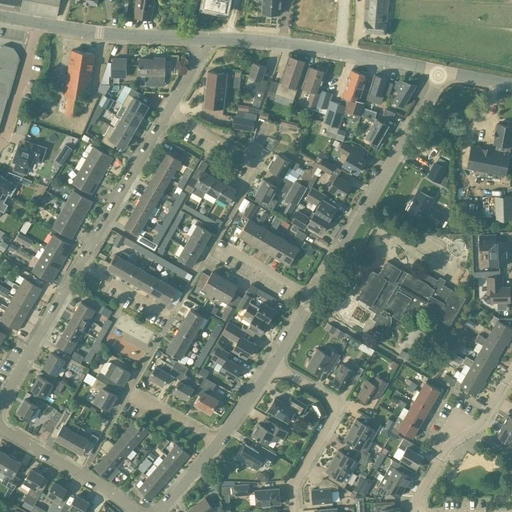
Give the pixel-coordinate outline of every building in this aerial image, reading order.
[(0,0),(0,2),(21,6),(20,12),(55,18),(58,0),(0,0)] [(150,20),(153,0),(137,0),(134,17),(150,20)] [(206,0),(205,8),(212,10),(220,12),(227,13),(229,0),(206,0)] [(261,0),(261,3),(263,3),(262,13),(265,13),(264,15),(271,16),(271,14),(280,15),(281,0),(261,0)] [(309,0),(308,15),(324,16),(325,6),(326,6),(326,1),(325,1),(325,0),(309,0)] [(365,0),(363,32),(385,33),(387,0),(365,0)] [(0,121),(18,58),(13,49),(3,46),(0,47),(0,121)] [(65,114),(80,116),(82,105),(86,106),(94,55),(71,51),(64,96),(67,96),(65,114)] [(276,95),(293,101),(306,63),(289,57),(276,95)] [(146,86),(161,87),(164,81),(164,75),(165,75),(165,58),(154,58),(154,60),(139,60),(139,75),(146,75),(146,86)] [(113,64),(111,64),(111,77),(120,77),(120,71),(126,71),(126,59),(113,59),(113,64)] [(252,105),(259,107),(268,81),(262,79),(266,67),(254,63),(249,77),(255,79),(252,88),(257,90),(252,105)] [(316,105),(317,105),(322,90),(321,90),(320,93),(319,93),(325,73),(309,67),(302,89),(310,92),(305,106),(315,109),(316,105)] [(341,122),(345,110),(346,106),(348,100),(348,99),(350,100),(359,73),(351,71),(340,104),(329,100),(331,93),(322,90),(317,105),(327,109),(323,122),(339,127),(341,122)] [(204,107),(223,109),(227,74),(208,72),(204,107)] [(367,76),(359,73),(350,100),(348,99),(348,100),(346,106),(345,110),(362,116),(364,109),(365,104),(359,102),(367,76)] [(388,79),(375,75),(367,99),(380,104),(388,79)] [(417,84),(400,80),(394,88),(398,93),(393,101),(403,107),(417,84)] [(101,82),(100,92),(108,93),(109,83),(101,82)] [(122,105),(142,117),(149,105),(140,100),(144,95),(132,88),(122,105)] [(274,100),(276,95),(268,92),(266,97),(274,100)] [(105,106),(110,97),(104,94),(100,103),(105,106)] [(119,117),(136,127),(142,117),(122,105),(116,115),(119,117)] [(386,108),(384,113),(395,118),(397,113),(386,108)] [(98,119),(102,112),(97,109),(93,116),(97,118),(98,119)] [(370,146),(378,150),(386,137),(383,135),(388,126),(385,124),(384,124),(375,119),(376,113),(364,109),(362,116),(374,124),(366,138),(373,142),(370,146)] [(252,131),(254,120),(234,116),(232,127),(252,131)] [(119,117),(114,127),(113,127),(130,137),(136,127),(119,117)] [(467,169),(506,176),(510,155),(509,154),(510,147),(511,147),(511,144),(511,126),(497,124),(493,144),(494,144),(492,151),(471,147),(467,169)] [(101,141),(113,148),(116,143),(124,148),(130,137),(113,127),(114,127),(111,125),(101,141)] [(41,162),(46,148),(25,141),(22,147),(19,146),(14,161),(17,162),(29,166),(30,167),(33,160),(41,162)] [(61,168),(73,146),(65,142),(54,165),(61,168)] [(344,166),(357,174),(365,160),(360,158),(364,152),(354,146),(353,148),(343,142),(337,150),(349,157),(344,166)] [(86,159),(106,171),(110,164),(107,163),(111,157),(113,158),(94,146),(90,153),(92,154),(88,160),(86,159)] [(167,153),(160,164),(174,171),(180,160),(167,153)] [(270,170),(283,177),(288,168),(295,172),(299,165),(292,161),(291,163),(278,155),(274,162),(272,162),(269,167),(270,170)] [(82,166),(80,170),(100,181),(98,180),(101,174),(103,175),(106,171),(86,159),(86,160),(88,161),(85,167),(82,166)] [(329,174),(334,165),(324,159),(319,168),(329,174)] [(29,166),(17,162),(14,170),(27,174),(29,166)] [(427,177),(442,185),(450,170),(446,168),(436,162),(435,162),(427,177)] [(169,180),(174,171),(160,164),(154,174),(168,182),(169,180)] [(188,179),(193,169),(188,166),(183,176),(188,179)] [(206,191),(206,192),(214,178),(197,168),(184,189),(191,193),(191,192),(202,198),(206,191)] [(100,181),(80,170),(76,176),(78,178),(75,184),(73,182),(72,183),(92,194),(96,188),(94,186),(97,180),(100,182),(100,181)] [(0,188),(11,195),(22,177),(9,172),(5,178),(0,174),(0,188)] [(162,192),(168,182),(154,174),(148,185),(162,192)] [(332,174),(328,180),(332,183),(328,190),(342,198),(351,184),(337,176),(336,176),(336,177),(332,174)] [(182,190),(188,179),(183,176),(182,176),(177,186),(177,187),(182,190)] [(206,192),(217,198),(225,184),(214,178),(206,192)] [(271,197),(277,187),(270,183),(270,182),(268,181),(268,182),(264,180),(255,194),(258,195),(254,201),(272,211),(277,201),(271,197)] [(290,187),(303,195),(307,187),(295,180),(294,182),(290,187)] [(217,198),(228,204),(236,190),(225,184),(217,198)] [(148,185),(142,195),(156,203),(162,192),(148,185)] [(315,212),(329,221),(337,208),(323,200),(326,195),(312,186),(305,198),(319,206),(315,212)] [(176,200),(181,203),(186,193),(181,191),(182,190),(177,187),(171,197),(176,199),(176,200)] [(284,198),(297,205),(303,195),(290,187),(284,198)] [(0,209),(2,211),(4,212),(8,205),(4,203),(9,194),(11,196),(11,195),(0,188),(0,209)] [(66,203),(66,204),(85,215),(89,209),(87,207),(90,201),(92,203),(93,202),(73,191),(69,197),(72,199),(68,205),(66,203)] [(408,210),(437,226),(444,213),(431,205),(434,200),(420,192),(414,202),(412,201),(408,210)] [(156,203),(142,195),(137,206),(150,213),(151,213),(155,206),(160,209),(162,206),(156,203)] [(495,197),(495,221),(511,220),(511,197),(511,196),(495,197)] [(170,211),(175,214),(181,203),(176,200),(172,206),(171,206),(173,203),(166,200),(163,206),(170,210),(170,211)] [(243,215),(251,219),(258,206),(251,202),(243,215)] [(62,210),(59,214),(79,226),(79,225),(77,224),(80,218),(83,219),(85,215),(66,204),(68,205),(64,211),(62,210)] [(182,208),(193,214),(196,210),(184,204),(182,208)] [(150,213),(137,206),(131,216),(144,224),(145,224),(148,218),(151,220),(154,215),(151,213),(150,213)] [(193,214),(204,220),(206,216),(196,210),(193,214)] [(259,218),(260,219),(247,241),(256,246),(266,229),(261,226),(269,212),(265,210),(259,218)] [(307,226),(321,234),(329,221),(315,212),(312,218),(298,210),(291,222),(305,230),(307,226)] [(164,221),(169,224),(175,214),(170,211),(168,214),(162,211),(158,218),(164,221)] [(79,226),(59,214),(56,221),(58,222),(55,228),(52,227),(71,238),(75,232),(73,231),(77,225),(79,226)] [(179,214),(172,226),(176,228),(183,217),(179,214)] [(144,224),(131,216),(124,227),(138,235),(142,229),(148,232),(151,227),(145,224),(144,224)] [(215,221),(206,216),(204,220),(213,225),(215,221)] [(279,228),(281,224),(289,227),(291,223),(276,216),(272,225),(279,228)] [(259,218),(257,217),(254,222),(249,219),(239,236),(247,241),(260,219),(259,218)] [(26,219),(21,231),(26,233),(31,222),(26,219)] [(158,231),(163,235),(169,224),(164,221),(162,225),(156,221),(152,228),(158,231)] [(191,236),(205,245),(211,233),(197,225),(191,236)] [(172,226),(166,236),(170,239),(176,228),(172,226)] [(256,246),(264,251),(277,228),(273,226),(270,232),(266,229),(256,246)] [(264,251),(272,256),(282,239),(277,235),(280,230),(277,228),(264,251)] [(298,229),(295,235),(304,239),(307,233),(298,229)] [(31,246),(35,239),(20,231),(16,238),(31,246)] [(136,240),(154,250),(163,235),(158,231),(152,242),(140,235),(136,240)] [(122,242),(133,248),(136,243),(119,234),(113,245),(119,248),(122,242)] [(406,238),(416,245),(419,240),(408,234),(406,238)] [(45,248),(65,259),(69,253),(66,252),(70,246),(72,247),(53,235),(49,242),(51,243),(48,249),(46,248),(45,248)] [(272,256),(281,261),(294,238),(290,235),(287,241),(282,239),(272,256)] [(489,250),(489,266),(506,265),(506,251),(508,251),(508,242),(496,243),(495,235),(479,236),(480,250),(489,250)] [(157,252),(163,255),(165,250),(164,249),(170,239),(166,236),(157,252)] [(185,247),(199,255),(205,245),(191,236),(185,247)] [(281,261),(289,266),(299,249),(293,245),(297,239),(294,238),(281,261)] [(133,248),(143,254),(146,249),(136,243),(133,248)] [(178,258),(192,266),(199,255),(185,247),(178,258)] [(42,254),(39,259),(59,270),(57,269),(60,263),(62,264),(65,259),(45,248),(47,250),(44,256),(42,254)] [(143,254),(153,260),(156,255),(146,249),(143,254)] [(107,268),(118,274),(126,261),(125,260),(129,254),(123,251),(120,257),(115,255),(107,268)] [(153,260),(164,266),(166,261),(156,255),(153,260)] [(32,271),(32,272),(51,283),(55,276),(53,275),(56,269),(59,270),(39,259),(36,265),(38,266),(34,272),(32,271)] [(118,274),(128,280),(136,266),(126,261),(118,274)] [(164,266),(174,272),(177,266),(166,261),(164,266)] [(371,328),(381,334),(384,332),(387,330),(389,327),(391,323),(391,317),(390,316),(391,313),(400,318),(405,308),(419,316),(423,309),(450,325),(466,298),(421,272),(417,279),(405,272),(406,271),(398,267),(387,261),(380,275),(373,271),(357,298),(369,305),(368,308),(375,313),(372,319),(375,321),(371,328)] [(138,286),(148,292),(156,278),(152,276),(156,269),(150,265),(146,272),(138,286)] [(128,280),(138,286),(146,272),(136,266),(128,280)] [(174,272),(189,280),(192,275),(177,266),(174,272)] [(212,294),(221,277),(213,272),(203,289),(207,292),(204,297),(208,299),(211,294),(212,294)] [(42,289),(40,287),(43,282),(34,277),(31,282),(25,279),(21,287),(14,283),(12,287),(18,291),(19,289),(36,299),(42,289)] [(230,282),(221,277),(212,294),(211,294),(208,299),(211,301),(214,296),(219,298),(220,299),(230,282)] [(490,295),(491,303),(510,302),(509,288),(502,288),(501,277),(487,278),(488,295),(490,295)] [(148,292),(159,298),(166,284),(156,278),(148,292)] [(238,287),(230,282),(220,299),(219,298),(216,304),(219,306),(222,301),(228,304),(238,287)] [(0,283),(0,293),(6,297),(10,290),(0,283)] [(159,298),(169,304),(177,290),(166,284),(159,298)] [(36,299),(19,289),(18,291),(15,297),(8,293),(6,297),(12,301),(13,300),(30,309),(36,299)] [(246,309),(269,323),(276,311),(262,303),(259,308),(248,301),(250,297),(246,294),(243,298),(239,305),(246,309)] [(30,309),(13,300),(12,301),(9,307),(2,304),(0,308),(6,312),(7,310),(24,320),(30,309)] [(81,302),(75,312),(89,320),(95,309),(81,302)] [(98,312),(108,318),(112,312),(102,306),(98,312)] [(236,310),(228,306),(221,317),(229,322),(236,310)] [(261,335),(269,323),(246,309),(243,315),(252,320),(248,327),(245,324),(241,330),(243,331),(253,337),(256,332),(261,335)] [(24,320),(7,310),(6,312),(3,318),(0,316),(0,321),(0,322),(1,320),(18,330),(24,320)] [(190,310),(184,320),(198,328),(205,318),(190,310)] [(75,312),(69,323),(87,333),(83,331),(89,320),(75,312)] [(491,332),(507,341),(511,332),(511,328),(498,321),(499,319),(494,316),(491,321),(496,324),(491,332)] [(102,327),(107,330),(112,321),(107,318),(102,327)] [(184,320),(179,330),(193,338),(198,328),(184,320)] [(233,350),(247,359),(255,345),(250,342),(253,337),(243,331),(241,330),(228,322),(221,333),(237,343),(233,350)] [(63,334),(77,341),(80,335),(85,338),(87,333),(69,323),(63,334)] [(325,330),(341,339),(344,333),(328,324),(325,330)] [(211,335),(216,338),(222,328),(217,325),(211,335)] [(401,347),(412,353),(423,331),(412,325),(401,347)] [(107,330),(102,327),(96,338),(101,341),(107,330)] [(179,330),(173,341),(192,352),(187,349),(193,338),(179,330)] [(477,338),(501,352),(507,341),(491,332),(487,339),(479,335),(477,338)] [(57,345),(71,352),(77,341),(63,334),(57,345)] [(205,345),(210,348),(216,338),(211,335),(205,345)] [(96,339),(90,349),(98,353),(103,345),(100,343),(101,341),(100,341),(101,341),(96,338),(94,337),(93,337),(96,339)] [(479,354),(495,363),(501,352),(477,338),(475,341),(483,346),(479,354)] [(167,352),(181,360),(184,354),(189,357),(192,352),(173,341),(167,352)] [(361,343),(358,348),(366,353),(369,347),(361,343)] [(199,356),(204,359),(210,348),(205,345),(199,356)] [(214,369),(233,381),(242,367),(228,359),(231,355),(218,347),(210,358),(218,363),(214,369)] [(307,366),(320,374),(325,366),(331,370),(340,355),(328,348),(326,353),(318,348),(307,366)] [(84,360),(89,363),(95,352),(98,354),(98,353),(90,349),(84,360)] [(64,365),(84,377),(89,368),(72,358),(69,363),(52,354),(44,367),(58,375),(64,365)] [(464,360),(488,374),(495,363),(479,354),(474,361),(466,356),(464,360)] [(193,366),(198,370),(204,359),(199,356),(193,366)] [(169,374),(176,378),(184,365),(176,360),(172,366),(165,362),(161,369),(156,366),(149,378),(163,385),(169,374)] [(466,375),(482,385),(488,374),(464,360),(462,363),(471,368),(466,375)] [(390,367),(395,370),(399,364),(393,361),(390,367)] [(112,378),(123,384),(124,384),(125,384),(129,378),(127,378),(130,373),(118,366),(118,367),(111,363),(108,368),(109,369),(105,375),(101,373),(97,379),(108,385),(112,378)] [(333,381),(345,388),(352,377),(358,380),(364,369),(355,364),(352,369),(343,364),(333,381)] [(174,392),(187,400),(194,389),(187,385),(191,378),(185,374),(188,368),(184,365),(176,378),(180,381),(174,392)] [(460,387),(476,396),(482,385),(466,375),(462,383),(457,380),(457,381),(446,374),(442,379),(454,386),(459,388),(460,387)] [(31,389),(45,397),(49,389),(58,394),(64,384),(55,378),(51,384),(38,376),(31,389)] [(358,396),(370,403),(376,391),(382,395),(388,383),(377,376),(373,383),(367,380),(358,396)] [(196,405),(211,413),(218,400),(206,393),(209,388),(213,390),(216,384),(204,377),(195,393),(201,396),(196,405)] [(94,402),(108,410),(116,396),(109,392),(112,388),(108,385),(97,379),(96,378),(92,385),(101,391),(94,402)] [(426,382),(420,392),(434,400),(440,390),(426,382)] [(420,392),(415,401),(429,409),(434,400),(420,392)] [(268,411),(288,423),(296,410),(302,414),(307,406),(294,399),(290,406),(275,398),(268,411)] [(17,413),(30,421),(38,407),(25,399),(17,413)] [(398,404),(404,407),(407,403),(401,399),(398,404)] [(319,401),(312,404),(319,419),(326,415),(319,401)] [(415,401),(409,410),(423,418),(429,409),(415,401)] [(56,439),(69,447),(81,427),(75,424),(71,429),(65,425),(73,411),(66,407),(57,422),(55,427),(61,430),(56,439)] [(404,420),(418,428),(423,418),(409,410),(404,420)] [(502,426),(511,431),(511,417),(509,415),(502,426)] [(418,428),(404,420),(398,417),(395,422),(396,422),(395,423),(400,426),(398,430),(412,437),(418,428)] [(55,427),(57,422),(50,418),(44,429),(51,433),(55,427)] [(384,427),(390,431),(395,423),(396,422),(395,422),(389,418),(384,427)] [(356,419),(350,429),(367,439),(373,429),(378,431),(381,425),(374,421),(371,427),(356,419)] [(270,430),(258,423),(252,435),(273,447),(280,437),(283,439),(288,432),(274,423),(270,430)] [(123,436),(135,446),(148,432),(141,425),(138,429),(133,425),(123,436)] [(510,451),(511,452),(511,431),(502,426),(496,436),(509,444),(506,449),(510,451)] [(69,447),(82,454),(87,445),(93,449),(99,438),(93,434),(90,440),(82,435),(85,429),(81,427),(69,447)] [(359,448),(356,453),(366,460),(370,454),(361,449),(367,439),(350,429),(344,440),(359,448)] [(114,446),(126,457),(135,446),(123,436),(114,446)] [(164,437),(160,441),(165,445),(169,441),(164,437)] [(400,458),(416,468),(419,462),(420,463),(421,461),(420,461),(423,457),(410,450),(413,444),(403,438),(398,448),(404,451),(400,458)] [(238,458),(257,469),(262,461),(270,465),(276,455),(262,447),(259,452),(246,444),(238,458)] [(167,456),(179,467),(189,455),(177,445),(167,456)] [(105,457),(117,468),(126,457),(114,446),(105,457)] [(332,460),(353,473),(349,470),(355,460),(359,462),(362,458),(366,460),(356,453),(353,458),(338,450),(332,460)] [(0,471),(9,456),(0,451),(0,471)] [(1,483),(14,490),(20,479),(14,475),(21,463),(9,456),(0,471),(0,479),(2,480),(1,483)] [(158,467),(170,477),(179,467),(167,456),(158,467)] [(95,468),(107,479),(117,468),(105,457),(95,468)] [(147,458),(143,462),(147,466),(151,462),(147,458)] [(337,484),(344,488),(353,473),(332,460),(326,471),(340,479),(337,484)] [(384,475),(405,487),(410,478),(400,471),(403,466),(392,460),(384,475)] [(149,478),(161,488),(170,477),(158,467),(149,478)] [(30,504),(34,506),(43,491),(38,488),(44,477),(31,470),(24,483),(31,487),(23,500),(25,501),(30,504)] [(366,477),(369,472),(363,470),(354,490),(367,496),(374,480),(366,477)] [(389,491),(399,497),(405,487),(384,475),(375,491),(385,497),(389,491)] [(131,491),(142,500),(146,495),(151,499),(161,488),(149,478),(139,489),(135,486),(131,491)] [(311,490),(312,504),(332,502),(331,492),(338,491),(338,485),(327,479),(322,479),(318,485),(322,488),(322,489),(311,490)] [(60,511),(65,504),(60,501),(66,490),(53,483),(46,496),(53,500),(46,511),(60,511)] [(234,485),(235,496),(250,495),(249,484),(234,485)] [(262,506),(262,508),(269,507),(269,505),(280,504),(278,489),(255,490),(256,506),(262,506)] [(84,511),(89,504),(76,496),(69,506),(65,504),(60,511),(67,511),(69,510),(73,511),(84,511)] [(213,511),(215,511),(205,498),(188,511),(213,511)] [(399,511),(399,508),(386,509),(385,502),(374,503),(375,511),(399,511)]
